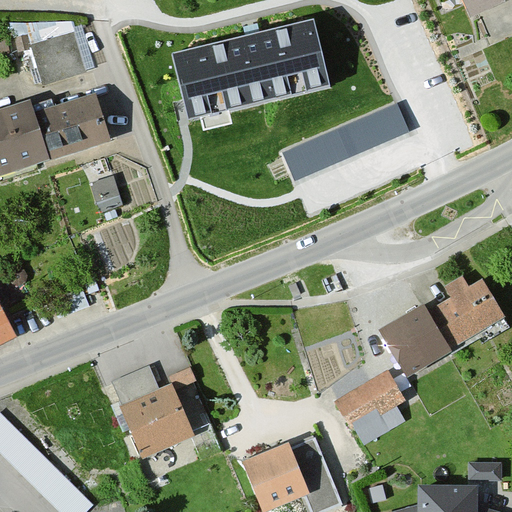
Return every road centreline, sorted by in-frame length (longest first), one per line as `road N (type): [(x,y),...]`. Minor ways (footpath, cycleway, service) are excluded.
road 1 (unclassified): [(511,156),(194,297)]
road 2 (residential): [(194,297),(165,193),(88,0)]
road 3 (unclassified): [(194,297),(0,373)]
